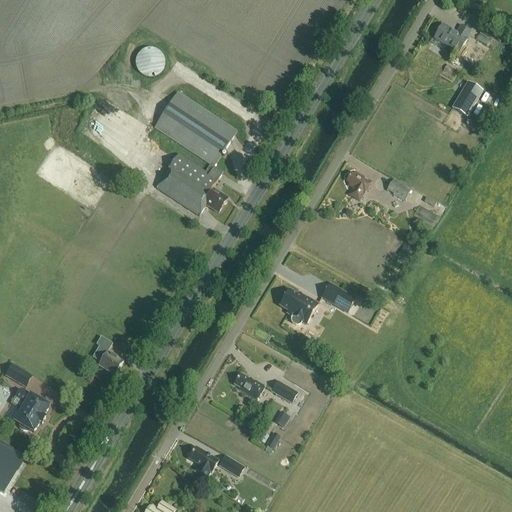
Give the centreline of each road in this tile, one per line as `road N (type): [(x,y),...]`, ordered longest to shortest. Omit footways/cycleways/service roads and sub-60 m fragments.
road 1 (secondary): [(65,511),(373,0)]
road 2 (unclassified): [(127,511),(433,0)]
